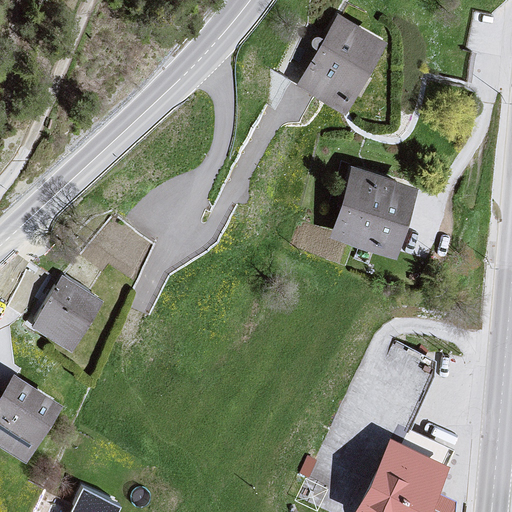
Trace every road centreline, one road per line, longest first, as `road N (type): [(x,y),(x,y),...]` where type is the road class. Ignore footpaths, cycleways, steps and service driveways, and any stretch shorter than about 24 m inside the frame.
road 1 (secondary): [(249,0),(207,51),(17,229)]
road 2 (secondary): [(483,511),(511,222)]
road 3 (track): [(103,0),(21,168),(0,191)]
